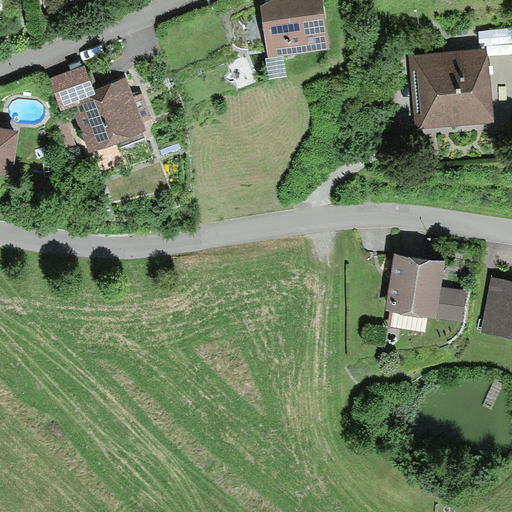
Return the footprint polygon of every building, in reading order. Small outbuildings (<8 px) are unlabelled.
[(326,0),(263,0),(270,57),(332,49),(326,0)] [(491,48),(410,55),(414,126),(495,121),(491,48)] [(124,78),(96,89),(85,63),(48,78),(80,158),(98,150),(108,174),(155,155),(124,78)] [(0,126),(0,172),(10,173),(18,129),(0,126)] [(442,261),(390,253),(381,316),(433,324),(442,261)] [(511,352),(511,288),(479,283),(469,346),(511,354),(511,352)]
